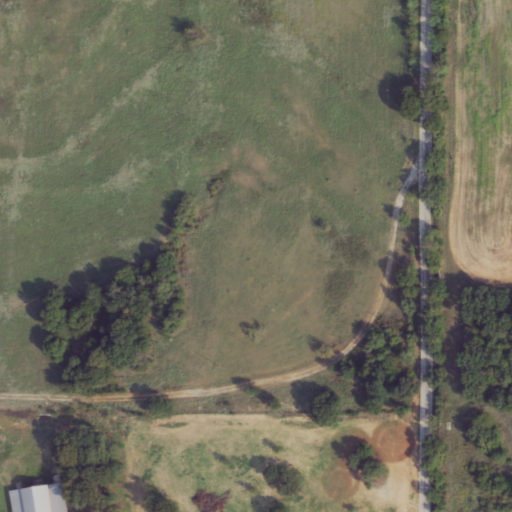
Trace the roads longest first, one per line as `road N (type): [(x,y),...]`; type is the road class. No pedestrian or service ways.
road 1 (residential): [(417,511),(417,0)]
road 2 (track): [(417,387),(178,428),(0,418)]
